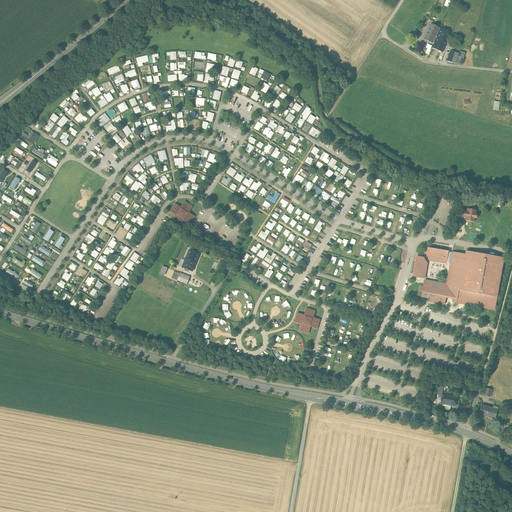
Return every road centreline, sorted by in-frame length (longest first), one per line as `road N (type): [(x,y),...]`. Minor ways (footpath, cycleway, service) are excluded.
road 1 (tertiary): [(0,311),(222,377),(435,423),(511,453)]
road 2 (residential): [(511,72),(425,62),(386,37),(402,0)]
road 3 (secondary): [(125,0),(0,102)]
